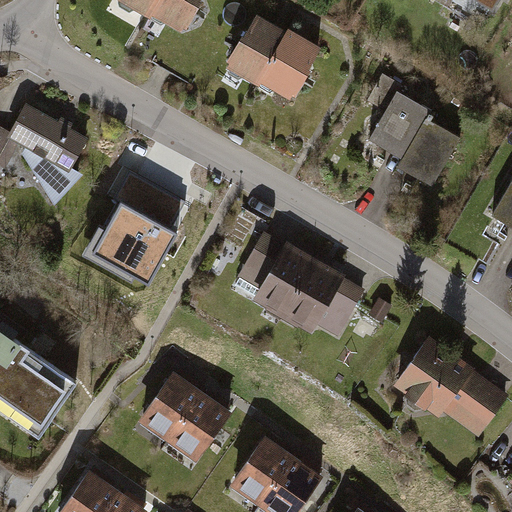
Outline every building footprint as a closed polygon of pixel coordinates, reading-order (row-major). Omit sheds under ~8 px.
[(107,0),(107,1),(140,21),(144,13),(152,0),(107,0)] [(152,0),(144,13),(177,33),(197,0),(152,0)] [(432,0),(444,7),(447,0),(472,0),(490,10),(495,0),(432,0)] [(250,13),(220,64),(253,83),(283,31),(250,13)] [(283,31),(253,83),(284,101),(314,49),(283,31)] [(423,108),(392,90),(364,138),(395,155),(418,116),(423,108)] [(72,168),(89,138),(27,104),(11,132),(0,126),(0,164),(5,168),(17,144),(25,148),(22,155),(54,206),(83,175),(72,168)] [(457,139),(418,116),(395,155),(388,167),(394,170),(428,190),(457,139)] [(511,168),(485,214),(511,230),(511,168)] [(157,184),(130,169),(114,197),(119,200),(104,226),(99,223),(83,250),(131,277),(134,272),(149,280),(178,229),(175,227),(172,226),(186,200),(157,184)] [(310,259),(256,229),(230,276),(248,286),(242,297),(277,316),(310,259)] [(366,290),(310,259),(277,316),(305,332),(309,323),(338,339),(366,290)] [(364,317),(377,326),(389,307),(375,298),(364,317)] [(0,333),(0,405),(31,426),(64,376),(0,333)] [(470,370),(422,335),(387,382),(435,417),(439,412),(470,370)] [(129,420),(159,441),(194,390),(164,370),(129,420)] [(470,370),(439,412),(477,436),(507,397),(490,385),(470,370)] [(194,390),(159,441),(188,461),(223,411),(194,390)] [(221,485),(251,506),(286,456),(256,435),(221,485)] [(286,456),(251,506),(259,511),(290,511),(316,476),(286,456)] [(52,511),(97,511),(111,492),(81,471),(52,511)] [(139,511),(111,492),(97,511),(139,511)]
